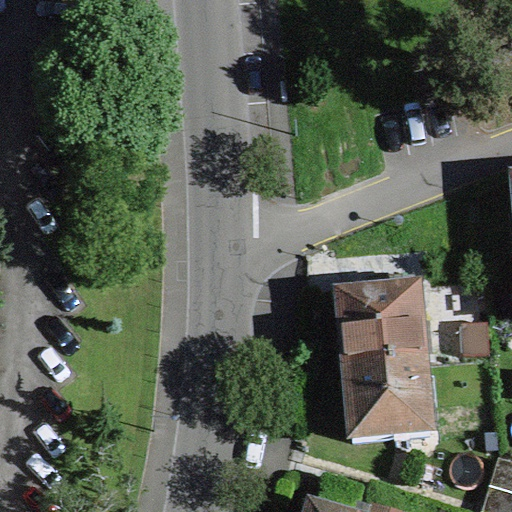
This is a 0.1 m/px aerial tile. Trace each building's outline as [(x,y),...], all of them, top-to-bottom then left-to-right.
[(340,301),(347,370),(420,363),(413,294),(340,301)] [(420,363),(347,370),(353,441),(426,433),(420,363)] [(494,458),(486,487),(511,495),(511,463),(496,458),(494,458)] [(479,511),(511,511),(511,495),(486,487),(479,511)] [(400,511),(369,503),(367,511),(400,511)]
